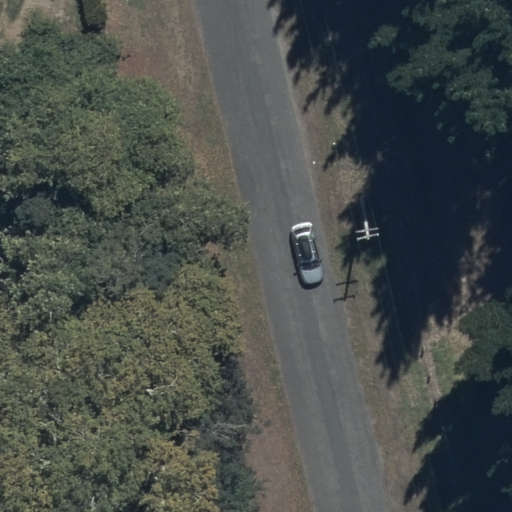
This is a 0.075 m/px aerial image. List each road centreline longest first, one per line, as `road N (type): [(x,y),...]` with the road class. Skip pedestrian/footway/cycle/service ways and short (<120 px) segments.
road 1 (residential): [(349,511),(227,0)]
road 2 (unknown): [(425,0),(511,335)]
